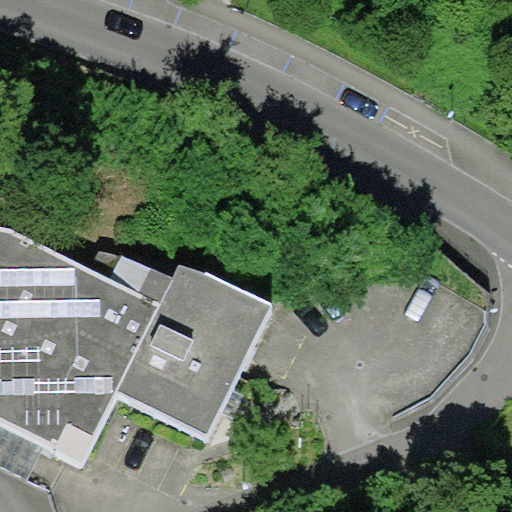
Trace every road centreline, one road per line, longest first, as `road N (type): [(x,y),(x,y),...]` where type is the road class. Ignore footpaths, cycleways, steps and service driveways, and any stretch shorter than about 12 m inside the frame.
road 1 (residential): [(511,240),(439,187),(191,58),(1,0)]
road 2 (residential): [(232,511),(395,448),(511,376)]
